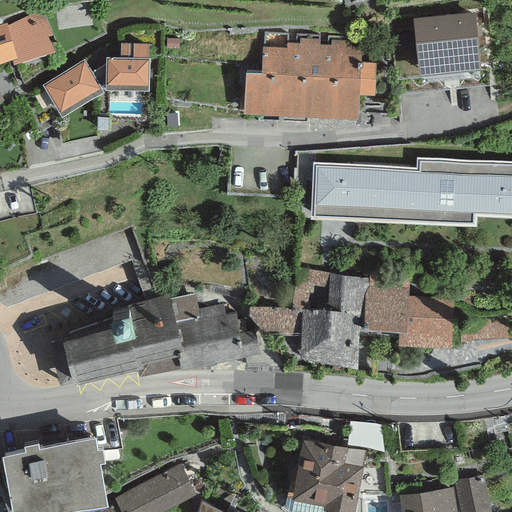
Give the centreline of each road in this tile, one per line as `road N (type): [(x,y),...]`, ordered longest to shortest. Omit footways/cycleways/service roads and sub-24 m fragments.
road 1 (secondary): [(511,388),(422,397),(211,381),(0,407)]
road 2 (unknown): [(0,320),(117,267)]
